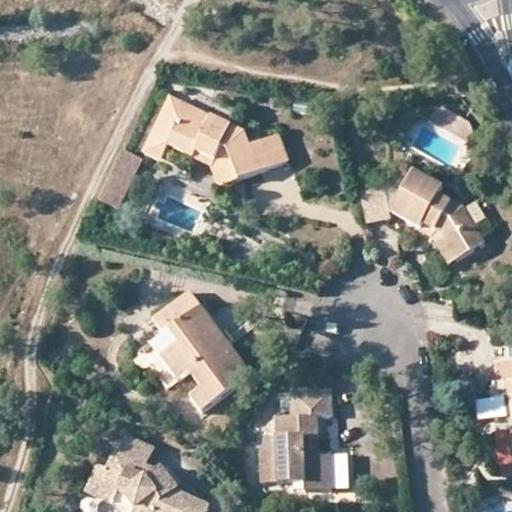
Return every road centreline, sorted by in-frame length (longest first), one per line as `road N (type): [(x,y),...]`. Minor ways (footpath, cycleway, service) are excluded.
road 1 (track): [(3,511),(30,428),(39,319),(148,75),(195,0)]
road 2 (residential): [(433,511),(416,382),(370,315)]
road 3 (secondary): [(447,0),(477,34),(511,102)]
